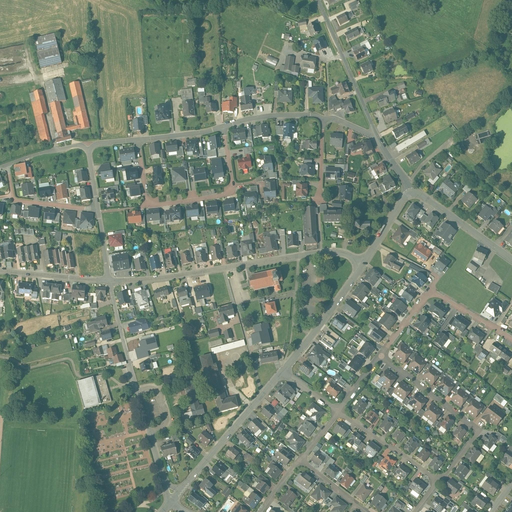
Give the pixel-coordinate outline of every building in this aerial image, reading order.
[(345,15),(339,17),(337,18),(340,26),(348,22),(345,15)] [(318,33),(317,30),(315,24),(307,27),(311,36),(318,33)] [(345,34),(345,35),(348,41),(359,36),(356,29),(345,34)] [(61,63),(57,48),(54,34),(34,40),(41,68),(61,63)] [(314,43),(317,49),(318,52),(326,49),(322,39),(314,43)] [(354,53),(358,61),(367,57),(363,48),(362,48),(354,53)] [(71,62),(73,63),(74,64),(75,64),(76,63),(77,63),(78,62),(79,61),(80,60),(80,59),(80,58),(80,57),(80,56),(79,55),(78,54),(78,53),(76,53),(75,53),(74,53),(73,53),(72,53),(71,54),(70,55),(70,56),(69,57),(69,58),(69,59),(70,61),(71,62)] [(268,55),(266,63),(275,66),(278,59),(268,55)] [(314,70),(315,63),(316,59),(302,56),(301,59),(301,60),(300,67),(314,70)] [(291,72),(292,64),(293,58),(287,57),(284,70),(284,71),(291,72)] [(361,67),(364,74),(365,75),(373,71),(368,63),(361,67)] [(66,101),(60,80),(60,79),(45,83),(50,104),(59,102),(66,101)] [(76,111),(85,109),(79,82),(70,84),(76,111)] [(341,96),(347,94),(349,93),(345,83),(331,89),(333,95),(339,93),(341,96)] [(248,92),(251,91),(250,87),(244,88),(244,90),(243,90),(244,97),(249,96),(248,92)] [(322,103),(321,89),(321,88),(321,89),(309,89),(309,95),(313,95),(313,103),(314,104),(322,103)] [(42,90),(33,93),(39,117),(44,115),(48,114),(42,90)] [(291,103),(291,100),(292,92),(291,92),(291,94),(288,94),(288,92),(280,92),(279,102),(291,103)] [(377,99),(379,105),(380,107),(387,104),(387,103),(395,100),(392,92),(384,95),(384,96),(384,97),(377,99)] [(33,93),(29,94),(42,145),(46,144),(41,123),(40,123),(39,120),(40,119),(39,117),(33,93)] [(248,96),(244,97),(247,111),(252,110),(251,102),(250,102),(249,97),(249,96),(248,96)] [(215,105),(211,105),(210,105),(209,98),(205,99),(205,105),(206,105),(207,114),(216,113),(215,105)] [(223,112),(224,112),(228,112),(228,113),(233,113),(233,99),(232,99),(230,99),(230,101),(228,101),(228,104),(223,104),(223,112)] [(349,101),(346,102),(342,104),(341,101),(338,103),(337,103),(332,105),(333,109),(335,112),(344,109),(346,114),(353,112),(349,101)] [(58,134),(67,132),(65,126),(59,102),(50,104),(57,134),(58,134)] [(168,111),(170,111),(171,111),(170,102),(166,102),(167,106),(158,107),(159,114),(156,114),(157,121),(169,120),(168,111)] [(183,118),(187,118),(195,117),(193,102),(182,103),(183,118)] [(67,126),(65,126),(67,132),(69,131),(80,128),(81,128),(78,117),(86,115),(85,109),(76,111),(73,112),(74,118),(73,118),(75,125),(68,127),(67,126)] [(386,123),(390,122),(397,119),(396,117),(398,116),(396,111),(394,111),(393,110),(383,114),(386,123)] [(40,123),(41,123),(46,144),(51,143),(44,115),(39,117),(40,119),(39,120),(40,123)] [(86,115),(78,117),(81,128),(80,128),(81,130),(89,128),(86,115)] [(133,132),(143,131),(142,125),(142,121),(133,121),(134,125),(133,126),(133,132)] [(268,137),(267,135),(267,134),(269,134),(268,130),(267,130),(267,125),(261,126),(261,127),(256,128),(257,137),(262,136),(262,138),(267,138),(268,137)] [(284,125),(284,127),(283,139),(291,140),(292,134),(294,134),(294,126),(284,125)] [(396,139),(399,137),(400,137),(408,133),(404,126),(392,132),(396,139)] [(233,139),(235,140),(236,141),(245,140),(245,137),(246,137),(245,132),(244,132),(244,130),(232,131),(233,139)] [(71,140),(70,135),(69,131),(67,132),(58,134),(57,134),(55,134),(57,143),(71,140)] [(409,139),(395,148),(398,153),(404,150),(409,147),(409,146),(423,138),(421,133),(410,140),(409,139)] [(335,145),(337,145),(342,145),(343,135),(331,134),(330,144),(335,145)] [(209,139),(211,149),(211,150),(211,151),(216,150),(216,149),(220,148),(219,139),(215,139),(215,138),(209,139)] [(197,140),(189,141),(186,142),(188,152),(193,151),(194,155),(199,154),(197,140)] [(317,141),(308,141),(305,141),(305,142),(303,142),(303,146),(301,147),(301,149),(314,150),(314,149),(316,149),(317,141)] [(362,148),(363,149),(365,154),(373,150),(369,141),(351,149),(352,153),(362,148)] [(427,146),(424,141),(417,145),(420,150),(427,146)] [(167,152),(177,151),(176,143),(166,144),(167,152)] [(159,154),(158,145),(150,146),(152,156),(159,154)] [(251,147),(247,148),(243,148),(244,155),(252,154),(251,147)] [(135,158),(134,151),(133,149),(120,151),(120,157),(122,157),(123,162),(131,160),(133,160),(133,159),(134,158),(135,158)] [(406,158),(408,162),(411,166),(420,161),(415,152),(406,158)] [(271,165),(271,163),(270,157),(266,158),(265,157),(260,157),(262,166),(263,166),(264,171),(268,171),(269,174),(273,173),(272,165),(271,165)] [(251,167),(250,163),(250,159),(238,161),(239,169),(243,168),(243,170),(244,170),(247,170),(247,168),(251,167)] [(223,177),(222,171),(222,170),(221,170),(220,164),(215,165),(215,160),(212,161),(212,165),(213,165),(213,168),(211,168),(212,175),(217,175),(217,178),(223,177)] [(374,170),(377,175),(386,170),(382,163),(377,166),(373,169),(374,170)] [(370,172),(372,172),(374,170),(373,169),(377,166),(376,164),(368,168),(370,172)] [(433,180),(435,178),(441,170),(433,164),(425,173),(433,180)] [(15,167),(16,175),(17,176),(26,175),(25,166),(15,167)] [(313,176),(313,172),(313,167),(313,166),(302,166),(302,171),(304,171),(303,176),(304,176),(313,176)] [(339,169),(326,168),(326,173),(327,173),(327,178),(331,178),(331,179),(335,179),(339,179),(339,169)] [(113,178),(112,172),(110,172),(110,170),(110,169),(102,171),(98,171),(99,176),(101,176),(102,180),(113,178)] [(126,171),(127,180),(138,179),(136,169),(130,170),(126,170),(126,171)] [(185,180),(185,176),(183,169),(172,171),(173,180),(176,179),(176,182),(185,180)] [(194,171),(194,177),(195,181),(196,181),(198,181),(198,180),(202,180),(203,180),(204,180),(205,179),(206,179),(204,170),(194,171)] [(161,172),(154,173),(153,173),(153,177),(152,177),(153,182),(154,182),(155,186),(162,185),(161,172)] [(77,174),(78,183),(87,182),(87,179),(86,175),(85,173),(83,173),(77,174)] [(386,182),(381,185),(379,187),(382,194),(395,187),(389,175),(384,177),(386,182)] [(441,183),(443,185),(447,181),(450,177),(448,175),(441,183)] [(275,188),(275,187),(274,179),(265,181),(266,189),(275,188)] [(457,189),(460,186),(455,183),(453,186),(447,181),(443,185),(438,191),(442,194),(444,192),(450,198),(458,190),(457,189)] [(378,188),(376,185),(375,183),(369,185),(368,189),(369,192),(370,191),(373,190),(378,188)] [(33,195),(33,193),(32,184),(22,185),(23,192),(25,192),(25,196),(33,195)] [(282,184),(282,192),(282,200),(285,200),(285,187),(290,187),(290,184),(282,184)] [(462,190),(468,194),(469,193),(472,189),(467,184),(462,190)] [(63,199),(67,198),(65,185),(61,186),(61,187),(57,187),(59,199),(63,198),(63,199)] [(297,197),(301,197),(306,197),(306,185),(298,185),(297,185),(297,197)] [(130,189),(130,192),(131,197),(140,196),(139,187),(135,187),(130,188),(130,189)] [(347,188),(346,188),(340,187),(340,193),(341,193),(341,196),(340,196),(340,199),(345,200),(345,198),(350,199),(351,190),(351,189),(347,189),(347,188)] [(51,196),(50,188),(49,188),(40,189),(41,198),(44,198),(46,198),(48,198),(48,197),(51,196)] [(275,188),(274,188),(264,189),(265,201),(268,201),(268,202),(270,202),(270,200),(271,200),(272,199),(272,198),(276,197),(275,188)] [(90,200),(90,196),(89,189),(80,190),(82,201),(90,200)] [(110,200),(111,200),(112,200),(114,199),(113,191),(102,192),(103,201),(106,200),(107,201),(110,201),(110,200)] [(246,205),(249,204),(250,204),(251,205),(252,206),(255,206),(256,204),(256,203),(255,193),(244,194),(246,204),(246,205)] [(469,209),(477,200),(469,193),(468,194),(461,202),(469,209)] [(225,211),(234,210),(233,201),(223,202),(225,211)] [(212,203),(206,204),(207,214),(217,213),(216,202),(212,203)] [(420,220),(424,214),(425,213),(413,204),(408,211),(409,212),(407,215),(413,219),(415,217),(420,220)] [(11,215),(15,215),(19,216),(20,207),(12,206),(11,215)] [(198,216),(198,215),(197,206),(193,207),(193,206),(191,206),(190,206),(190,207),(186,207),(188,217),(198,216)] [(485,222),(489,217),(490,217),(493,213),(486,207),(487,208),(486,208),(484,211),(483,210),(478,216),(485,222)] [(29,218),(31,218),(38,219),(39,210),(36,210),(36,209),(30,208),(29,218)] [(180,216),(180,209),(176,209),(176,208),(173,209),(170,210),(170,212),(171,220),(165,221),(165,223),(172,223),(172,222),(181,221),(182,219),(182,217),(180,216)] [(304,235),(316,234),(315,214),(315,209),(315,208),(305,208),(305,215),(303,215),(304,235)] [(54,220),(54,214),(55,211),(45,210),(44,219),(54,220)] [(147,212),(148,221),(159,220),(159,216),(158,210),(147,212)] [(74,225),(74,221),(75,213),(65,212),(63,224),(74,225)] [(324,223),(329,223),(341,223),(340,212),(327,213),(323,213),(324,223)] [(141,222),(140,217),(140,213),(137,213),(133,213),(133,214),(128,214),(129,218),(130,219),(130,223),(141,222)] [(92,221),(92,216),(92,215),(82,214),(80,226),(81,226),(93,227),(93,221),(92,221)] [(419,221),(422,222),(424,224),(424,223),(428,218),(424,214),(420,220),(419,221)] [(429,225),(432,227),(438,219),(431,214),(428,218),(424,223),(427,225),(429,225)] [(495,220),(489,228),(497,235),(503,227),(495,220)] [(455,232),(445,224),(444,224),(436,235),(436,236),(447,243),(448,243),(455,232),(456,232),(455,231),(455,232)] [(400,227),(394,235),(392,238),(401,245),(409,233),(400,227)] [(414,239),(417,235),(418,235),(410,230),(408,233),(409,233),(408,235),(414,239)] [(126,232),(114,233),(114,236),(107,237),(108,248),(121,247),(120,236),(126,236),(126,232)] [(277,235),(274,236),(270,237),(269,233),(263,234),(265,245),(276,242),(275,240),(278,239),(277,236),(277,235)] [(288,234),(288,247),(298,247),(298,233),(288,234)] [(304,235),(305,245),(317,244),(316,234),(304,235)] [(244,256),(250,255),(253,254),(251,241),(241,243),(244,256)] [(265,245),(265,246),(267,253),(277,251),(276,242),(265,245)] [(431,253),(419,245),(412,254),(418,258),(425,263),(431,253)] [(32,261),(37,261),(38,260),(36,246),(30,247),(32,261)] [(221,259),(220,252),(219,246),(210,248),(213,261),(214,260),(215,261),(218,261),(219,259),(221,259)] [(11,247),(5,248),(3,248),(5,260),(12,259),(11,247)] [(26,262),(29,262),(32,261),(30,247),(24,248),(26,262)] [(229,259),(237,258),(237,257),(235,247),(228,248),(229,251),(228,252),(228,253),(229,259)] [(436,247),(433,251),(439,256),(442,252),(436,247)] [(26,262),(24,248),(17,249),(19,263),(20,263),(26,262)] [(481,266),(483,262),(483,261),(487,252),(483,250),(483,251),(478,248),(473,257),(474,257),(472,261),(479,266),(481,266)] [(54,265),(53,259),(52,251),(43,253),(46,266),(54,265)] [(61,264),(60,258),(59,254),(59,251),(53,252),(52,251),(55,265),(61,264)] [(198,264),(200,264),(206,263),(204,251),(196,253),(198,264)] [(181,255),(181,256),(183,264),(191,263),(189,253),(187,253),(186,252),(183,253),(182,254),(181,255)] [(59,254),(61,263),(61,267),(67,266),(66,256),(65,253),(59,254)] [(176,266),(174,255),(174,253),(165,255),(168,268),(170,267),(171,268),(174,267),(175,266),(176,266)] [(72,255),(69,255),(66,256),(67,266),(68,266),(67,266),(68,269),(74,268),(72,255)] [(113,272),(133,269),(131,261),(127,261),(126,255),(111,257),(113,272)] [(160,264),(159,260),(158,257),(150,259),(150,261),(152,271),(156,270),(156,269),(161,268),(160,266),(161,266),(160,264)] [(449,263),(442,257),(434,268),(441,273),(449,263)] [(401,266),(394,262),(386,258),(383,264),(391,268),(392,268),(399,271),(401,266)] [(137,271),(145,270),(143,262),(143,259),(141,259),(134,261),(137,271)] [(475,272),(479,266),(472,261),(467,267),(475,272)] [(372,270),(368,275),(377,281),(380,276),(372,270)] [(422,270),(419,273),(426,279),(429,274),(427,272),(422,270)] [(282,281),(281,277),(280,273),(276,274),(276,271),(251,276),(252,279),(249,280),(251,288),(253,288),(254,291),(258,290),(259,291),(271,289),(271,287),(274,286),(275,292),(280,291),(280,290),(278,282),(282,281)] [(412,282),(419,288),(421,286),(422,286),(425,282),(424,282),(426,279),(419,273),(417,276),(416,275),(413,279),(413,280),(412,282)] [(368,275),(364,280),(373,286),(377,281),(368,275)] [(381,277),(385,280),(388,283),(390,280),(383,275),(381,277)] [(31,294),(32,287),(32,285),(20,284),(20,287),(19,293),(31,294)] [(42,291),(44,291),(43,299),(48,300),(49,294),(51,294),(52,285),(49,285),(49,284),(46,284),(46,285),(43,284),(42,291)] [(487,290),(496,294),(499,288),(491,284),(487,290)] [(52,294),(52,300),(58,301),(59,295),(60,295),(61,286),(58,286),(55,285),(55,286),(52,285),(51,294),(52,294)] [(207,285),(201,287),(194,289),(197,301),(210,297),(207,285)] [(356,290),(365,296),(369,291),(360,285),(356,290)] [(90,297),(94,297),(93,303),(96,303),(96,301),(104,302),(104,298),(105,298),(106,289),(96,288),(96,294),(91,294),(90,297)] [(156,299),(168,295),(166,288),(154,292),(156,299)] [(177,291),(177,293),(179,299),(188,296),(187,292),(186,292),(186,289),(183,289),(182,289),(179,290),(177,291)] [(413,293),(408,289),(402,297),(409,303),(415,295),(413,293)] [(356,290),(352,295),(361,302),(365,296),(356,290)] [(377,298),(379,295),(378,294),(372,290),(370,292),(377,298)] [(148,304),(148,303),(144,291),(143,291),(136,293),(135,293),(139,307),(148,304)] [(121,306),(128,304),(129,304),(126,292),(118,294),(118,295),(121,306)] [(360,309),(350,301),(349,300),(342,310),(345,312),(346,312),(351,315),(350,316),(353,319),(360,309)] [(406,307),(399,302),(396,300),(393,305),(402,312),(406,307)] [(495,303),(495,302),(490,303),(490,306),(489,306),(486,311),(492,316),(493,315),(494,315),(496,316),(499,311),(502,306),(497,302),(495,303)] [(276,313),(276,312),(274,303),(265,305),(266,309),(265,309),(266,313),(267,313),(267,315),(276,313)] [(430,312),(436,316),(442,307),(437,303),(430,312)] [(399,316),(402,312),(393,305),(389,309),(392,311),(399,316)] [(232,307),(225,309),(227,317),(234,315),(232,307)] [(447,310),(442,307),(436,316),(441,319),(442,318),(447,310)] [(228,321),(227,317),(225,309),(218,310),(220,317),(220,319),(217,319),(219,325),(222,324),(222,322),(228,321)] [(392,326),(395,321),(388,316),(386,314),(382,319),(392,326)] [(332,323),(341,330),(346,324),(346,323),(337,316),(332,323)] [(426,328),(429,325),(430,323),(422,316),(420,319),(419,319),(417,321),(426,328)] [(457,329),(463,320),(461,319),(461,318),(458,316),(456,319),(452,325),(457,329)] [(89,330),(90,330),(90,331),(94,330),(95,333),(100,332),(99,329),(103,328),(103,327),(107,326),(105,317),(96,319),(97,322),(96,322),(87,324),(87,325),(89,325),(90,329),(89,329),(89,330)] [(255,329),(255,331),(256,331),(256,334),(251,335),(253,345),(261,343),(262,345),(270,343),(267,330),(267,329),(269,329),(268,323),(260,325),(258,317),(249,319),(251,327),(254,326),(254,329),(255,329)] [(453,317),(448,324),(451,326),(452,325),(456,319),(453,317)] [(440,327),(442,325),(445,320),(442,318),(441,319),(437,324),(440,327)] [(352,328),(354,326),(355,325),(348,319),(346,323),(346,324),(352,328)] [(381,325),(388,330),(392,326),(382,319),(379,323),(381,325)] [(462,333),(465,328),(469,323),(466,321),(465,322),(463,320),(457,329),(462,333)] [(415,324),(415,325),(414,327),(422,333),(426,328),(417,321),(415,324)] [(129,326),(131,333),(139,331),(139,332),(140,332),(142,331),(142,330),(148,329),(146,322),(140,324),(139,323),(137,323),(129,326)] [(377,330),(379,328),(372,322),(369,326),(374,330),(375,329),(377,330)] [(374,330),(370,336),(379,343),(384,336),(377,330),(375,329),(374,330)] [(474,329),(468,337),(468,338),(472,341),(473,341),(474,340),(479,343),(484,336),(474,329)] [(210,338),(215,337),(219,336),(217,330),(208,332),(210,338)] [(230,331),(229,331),(224,332),(226,340),(232,338),(230,331)] [(111,338),(111,336),(109,332),(101,334),(103,341),(111,338)] [(319,340),(328,347),(334,340),(325,333),(319,340)] [(445,337),(448,339),(452,342),(455,338),(448,333),(445,337)] [(358,337),(365,343),(367,340),(360,334),(358,337)] [(431,340),(429,338),(424,334),(422,337),(429,342),(431,340)] [(441,334),(440,335),(435,342),(442,347),(448,339),(441,334)] [(218,353),(229,350),(239,348),(238,342),(216,348),(218,353)] [(374,349),(373,349),(370,346),(370,345),(368,344),(368,345),(366,343),(362,348),(370,354),(374,349)] [(490,357),(491,358),(495,361),(503,350),(494,343),(489,350),(494,353),(490,357)] [(407,349),(402,345),(398,350),(394,356),(399,360),(407,349)] [(316,347),(308,357),(317,364),(318,364),(319,366),(322,368),(322,367),(324,367),(326,364),(326,362),(329,357),(321,351),(316,347)] [(115,348),(110,349),(107,350),(108,355),(104,356),(105,360),(117,356),(115,348)] [(363,355),(365,357),(366,357),(367,358),(370,354),(362,348),(359,352),(361,354),(362,355),(363,355)] [(407,349),(399,360),(403,363),(408,358),(412,352),(407,349)] [(498,356),(506,362),(507,362),(511,356),(503,350),(498,356)] [(488,354),(487,354),(483,351),(479,355),(484,359),(488,354)] [(276,353),(263,355),(260,356),(261,364),(278,361),(276,353)] [(115,365),(115,364),(123,362),(121,355),(117,356),(113,358),(113,360),(109,361),(110,362),(109,362),(110,364),(111,365),(114,364),(115,365)] [(213,365),(211,360),(211,359),(210,356),(200,358),(205,378),(205,379),(205,380),(205,381),(206,381),(206,382),(209,391),(217,389),(219,389),(213,365)] [(417,356),(413,361),(408,367),(413,371),(421,360),(417,356)] [(359,359),(358,359),(358,358),(357,358),(355,357),(352,362),(360,368),(363,363),(359,360),(359,359)] [(421,360),(413,371),(418,374),(422,369),(426,363),(421,360)] [(152,363),(148,364),(148,362),(140,364),(142,372),(150,370),(150,369),(153,368),(152,363)] [(311,367),(304,362),(299,369),(308,376),(311,372),(313,369),(311,367)] [(348,366),(356,372),(360,368),(352,362),(348,366)] [(217,364),(213,365),(219,389),(217,389),(218,393),(220,392),(224,391),(226,400),(229,399),(225,385),(223,386),(217,364)] [(422,378),(427,382),(436,371),(431,367),(429,370),(422,378)] [(391,375),(386,371),(381,378),(378,382),(383,385),(391,375)] [(440,374),(436,371),(427,382),(432,385),(438,377),(440,374)] [(86,409),(111,401),(108,390),(103,375),(78,383),(86,409)] [(376,384),(378,382),(381,378),(377,375),(373,381),(376,384)] [(383,385),(388,390),(390,387),(397,379),(391,375),(383,385)] [(445,378),(441,383),(437,389),(441,393),(450,382),(445,378)] [(341,379),(338,383),(342,387),(346,382),(341,379)] [(184,384),(189,402),(193,417),(204,414),(202,406),(199,407),(192,382),(184,384)] [(393,392),(398,396),(406,386),(401,382),(395,390),(393,392)] [(451,390),(455,385),(450,382),(441,393),(446,396),(451,390)] [(336,397),(338,395),(341,391),(332,384),(327,391),(336,397)] [(289,397),(289,398),(294,392),(289,387),(288,388),(285,386),(281,390),(289,397)] [(406,386),(398,396),(403,400),(406,398),(412,390),(406,386)] [(456,394),(451,400),(456,404),(464,393),(459,389),(456,394)] [(283,404),(289,397),(281,390),(275,397),(279,400),(278,400),(283,404)] [(218,413),(234,408),(238,407),(235,397),(229,399),(226,400),(224,391),(220,392),(218,393),(213,394),(218,413)] [(469,396),(464,393),(456,404),(460,407),(465,401),(469,396)] [(408,404),(413,408),(421,398),(416,394),(410,401),(408,404)] [(504,400),(503,398),(497,394),(493,399),(500,404),(504,400)] [(359,415),(364,409),(367,405),(364,403),(366,401),(366,400),(363,397),(362,397),(353,410),(359,415)] [(419,412),(421,409),(427,402),(421,398),(413,408),(419,412)] [(271,404),(275,407),(279,402),(275,399),(271,404)] [(465,411),(470,415),(478,403),(474,400),(470,405),(465,411)] [(483,407),(478,403),(470,415),(475,418),(479,412),(483,407)] [(311,417),(316,422),(324,412),(313,404),(308,410),(313,414),(311,417)] [(437,409),(432,405),(425,413),(424,415),(429,419),(437,409)] [(275,413),(272,411),(267,406),(261,413),(269,419),(275,413)] [(496,425),(499,422),(500,420),(501,420),(501,419),(501,418),(504,415),(493,407),(492,408),(491,407),(490,407),(488,410),(488,411),(482,419),(485,422),(485,423),(486,423),(487,423),(488,424),(489,422),(492,422),(496,425)] [(436,421),(442,413),(437,409),(429,419),(434,423),(436,421)] [(365,420),(372,424),(377,417),(378,417),(377,416),(371,412),(365,420)] [(439,429),(444,433),(445,431),(445,432),(448,429),(449,430),(450,428),(452,426),(451,426),(454,423),(447,417),(444,421),(440,426),(441,427),(439,429)] [(261,424),(255,419),(248,427),(255,434),(259,429),(261,431),(261,432),(265,428),(261,424)] [(390,422),(386,419),(379,428),(386,433),(391,426),(393,424),(390,422)] [(436,426),(439,429),(441,427),(440,426),(444,421),(441,419),(438,423),(436,426)] [(312,431),(314,428),(310,424),(306,422),(299,431),(308,437),(312,431)] [(344,426),(342,425),(339,423),(334,431),(337,433),(338,432),(343,435),(348,429),(344,426)] [(453,435),(455,437),(459,440),(466,432),(459,427),(454,433),(453,435)] [(398,429),(392,438),(398,443),(403,437),(405,434),(402,432),(398,429)] [(244,431),(238,436),(237,438),(247,448),(254,442),(244,431)] [(201,435),(203,436),(200,440),(202,442),(202,444),(206,447),(212,439),(204,432),(201,435)] [(493,438),(496,440),(498,441),(502,436),(498,432),(493,438)] [(355,433),(348,442),(348,443),(352,446),(354,443),(358,446),(363,439),(355,433)] [(287,441),(291,444),(289,446),(297,452),(304,442),(297,437),(293,434),(287,441)] [(482,439),(485,441),(483,444),(485,445),(490,449),(496,440),(493,438),(490,435),(488,438),(485,435),(482,439)] [(416,446),(418,444),(416,443),(411,439),(404,449),(410,454),(416,446)] [(365,450),(367,452),(374,457),(380,449),(370,442),(365,450)] [(362,443),(361,444),(356,451),(359,452),(364,445),(362,443)] [(174,444),(167,446),(170,456),(177,454),(176,450),(176,449),(174,444)] [(163,458),(170,456),(167,446),(161,447),(161,448),(162,453),(162,454),(163,458)] [(193,447),(192,448),(191,446),(187,449),(186,449),(184,451),(193,459),(199,453),(193,447)] [(316,446),(314,448),(312,451),(315,454),(317,452),(320,449),(316,446)] [(239,454),(232,449),(231,448),(226,454),(225,456),(229,458),(230,457),(234,460),(239,454)] [(466,457),(473,463),(480,454),(478,453),(473,448),(466,457)] [(281,449),(278,453),(289,461),(293,457),(285,451),(281,449)] [(430,454),(424,449),(417,458),(423,463),(428,456),(430,454)] [(511,454),(508,451),(500,461),(505,465),(507,462),(510,464),(511,464),(511,454)] [(319,466),(320,465),(325,458),(317,452),(311,460),(319,466)] [(246,453),(243,458),(251,464),(255,459),(246,453)] [(278,453),(275,457),(278,460),(286,466),(289,461),(278,453)] [(380,456),(378,459),(375,462),(380,465),(384,460),(380,456)] [(380,465),(380,466),(380,467),(383,469),(385,469),(385,468),(389,471),(395,463),(395,461),(392,459),(391,460),(386,457),(380,465)] [(329,467),(330,466),(330,465),(332,466),(335,462),(330,458),(326,464),(329,467)] [(436,458),(434,460),(429,467),(435,472),(442,463),(436,458)] [(275,479),(277,476),(278,476),(279,475),(279,474),(280,473),(277,470),(277,468),(278,466),(273,462),(268,467),(271,470),(267,475),(271,478),(273,478),(275,479)] [(230,474),(227,471),(218,463),(213,469),(212,471),(215,473),(224,481),(229,475),(230,474)] [(325,472),(333,478),(333,479),(339,472),(330,465),(325,472)] [(396,472),(399,475),(405,479),(410,472),(401,465),(396,472)] [(461,465),(454,474),(463,481),(470,472),(464,468),(461,465)] [(230,474),(229,475),(233,478),(237,474),(230,468),(227,471),(230,474)] [(344,477),(346,476),(347,474),(348,476),(351,471),(347,468),(341,475),(344,477)] [(297,481),(298,482),(307,489),(314,481),(303,473),(297,481)] [(257,479),(261,481),(265,484),(268,480),(260,475),(257,479)] [(346,489),(349,486),(349,485),(349,483),(352,479),(347,475),(340,484),(346,489)] [(482,487),(485,482),(488,478),(485,476),(479,485),(482,487)] [(419,495),(421,493),(426,486),(416,479),(409,487),(413,490),(414,489),(420,493),(419,494),(419,495)] [(488,479),(486,482),(482,487),(493,495),(499,487),(488,479)] [(216,494),(211,491),(211,490),(209,489),(212,485),(206,480),(199,487),(206,493),(212,498),(216,494)] [(457,485),(450,480),(444,487),(454,495),(459,489),(460,487),(457,485)] [(259,484),(255,488),(264,495),(269,488),(265,484),(261,481),(259,484)] [(244,483),(242,485),(240,488),(246,493),(250,488),(244,483)] [(325,500),(329,495),(330,493),(319,485),(311,496),(316,500),(320,496),(325,500)] [(355,496),(360,499),(360,500),(363,501),(371,491),(363,485),(355,496)] [(222,494),(226,498),(231,491),(227,487),(222,494)] [(282,498),(280,501),(283,504),(288,507),(296,496),(292,493),(289,491),(283,499),(282,498)] [(201,498),(200,499),(194,493),(188,500),(195,506),(196,505),(200,509),(202,507),(206,502),(201,498)] [(252,493),(250,496),(245,503),(253,509),(260,499),(252,493)] [(488,502),(479,495),(478,494),(473,501),(471,504),(474,506),(476,504),(482,509),(483,509),(488,502)] [(378,495),(373,502),(371,504),(379,511),(386,502),(378,495)] [(341,511),(347,506),(339,500),(336,498),(331,504),(336,508),(333,511),(341,511)] [(442,511),(445,510),(443,509),(446,505),(436,498),(430,506),(438,511),(442,511)] [(450,502),(446,499),(446,498),(445,498),(442,502),(446,505),(447,506),(450,502)] [(395,504),(397,506),(401,509),(404,505),(397,501),(395,504)]
